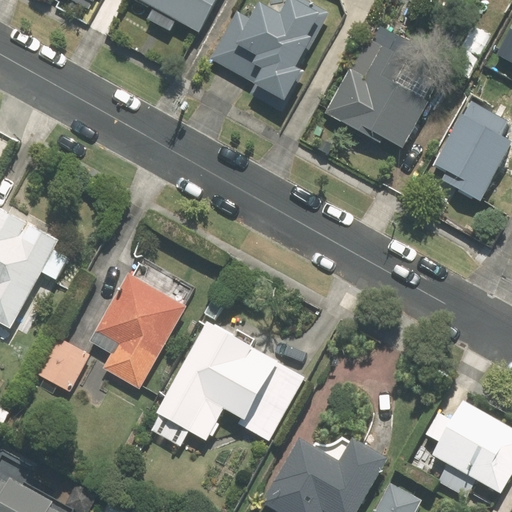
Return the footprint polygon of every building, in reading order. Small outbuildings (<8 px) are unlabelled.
[(198,36),(218,0),(133,0),(153,11),(146,23),(169,35),(175,23),(198,36)] [(302,71),(333,15),(306,0),(293,0),(285,15),(265,4),(255,21),(240,12),(213,60),(259,86),(254,96),(285,113),(308,74),(302,71)] [(511,28),(496,58),(511,66),(511,28)] [(364,44),(325,116),(379,146),(382,141),(400,151),(425,106),(392,88),(406,63),(380,49),(378,52),(364,44)] [(511,122),(473,100),(462,120),(461,118),(433,168),(446,174),(440,184),(479,205),(511,147),(501,141),(511,122)] [(59,278),(71,257),(57,249),(62,240),(2,207),(0,211),(0,319),(14,327),(45,271),(59,278)] [(138,388),(185,303),(127,272),(89,340),(110,353),(102,368),(138,388)] [(303,374),(205,321),(155,411),(204,438),(222,405),(242,416),(238,423),(267,439),(303,374)] [(56,336),(36,372),(81,397),(101,361),(56,336)] [(511,471),(511,426),(462,399),(456,409),(443,402),(426,433),(439,441),(432,453),(447,462),(437,481),(467,498),(477,478),(501,491),(511,471)] [(326,511),(356,511),(386,455),(351,436),(338,460),(297,437),(262,502),(279,511),(323,511),(324,511),(326,511)] [(51,500),(11,478),(18,465),(1,456),(0,458),(0,475),(6,479),(4,482),(0,480),(0,511),(57,511),(47,506),(51,500)] [(416,511),(423,500),(391,483),(375,511),(416,511)] [(65,503),(79,511),(85,511),(96,494),(76,484),(65,503)]
